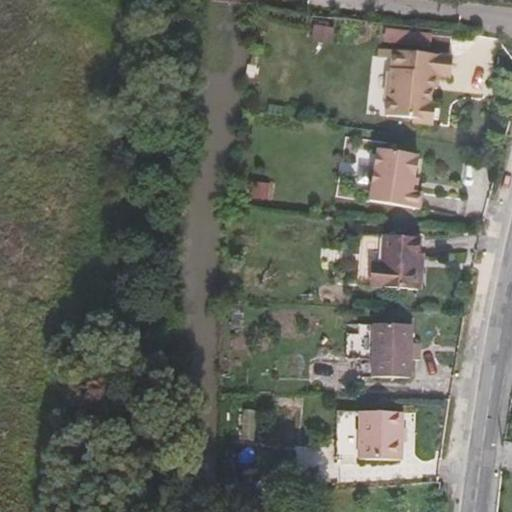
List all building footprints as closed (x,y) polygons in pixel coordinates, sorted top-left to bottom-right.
[(411,128),(430,131),(434,110),(428,108),(430,94),(435,95),(437,81),(451,82),(452,64),(380,54),(378,63),(391,64),(385,121),(412,123),(411,128)] [(422,192),(418,191),(412,190),(414,178),(417,157),(378,150),(370,202),(419,209),(422,192)] [(381,265),(376,265),(374,288),(416,291),(419,239),(382,236),(381,265)] [(408,345),(409,327),(371,324),(369,377),(408,379),(408,361),(416,361),(416,345),(408,345)] [(336,460),(400,462),(400,414),(336,412),(336,460)]
